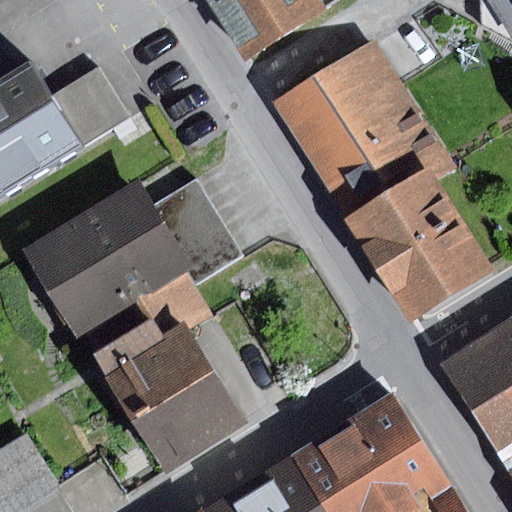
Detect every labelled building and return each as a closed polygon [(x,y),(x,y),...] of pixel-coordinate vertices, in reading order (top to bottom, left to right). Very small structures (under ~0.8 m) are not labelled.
[(205,0),(247,64),(346,0),(205,0)] [(511,0),(489,0),(511,35),(511,0)] [(377,42),(277,104),(351,221),(433,170),(451,159),(377,42)] [(32,66),(0,85),(0,200),(84,149),(51,96),(32,66)] [(97,67),(51,96),(84,149),(130,120),(97,67)] [(433,170),(351,221),(416,323),(497,272),(433,170)] [(196,180),(155,205),(195,273),(202,283),(243,258),(196,180)] [(141,183),(26,251),(81,342),(87,337),(188,277),(195,273),(155,205),(141,183)] [(188,277),(87,337),(100,356),(157,321),(169,339),(190,325),(211,314),(188,277)] [(157,321),(100,356),(171,472),(250,423),(190,325),(169,339),(157,321)] [(511,323),(442,367),(511,479),(511,323)] [(470,511),(397,397),(296,459),(329,511),(470,511)] [(0,453),(0,511),(23,511),(61,489),(29,436),(0,453)] [(329,511),(296,459),(212,511),(329,511)]
